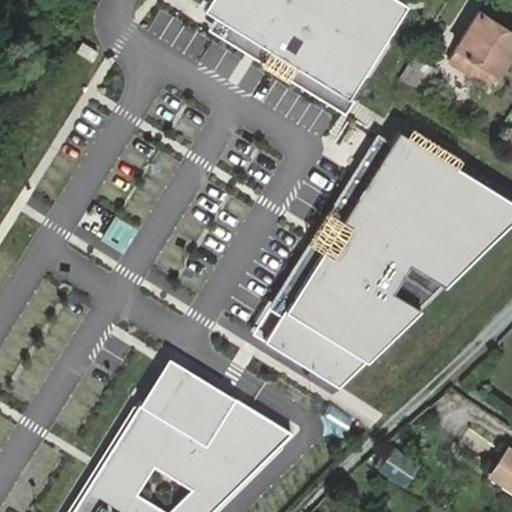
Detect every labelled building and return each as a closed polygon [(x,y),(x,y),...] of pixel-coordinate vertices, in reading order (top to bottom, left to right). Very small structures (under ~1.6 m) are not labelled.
[(402,6),(391,0),(223,0),(215,14),(348,95),(402,6)] [(487,83),(511,43),(511,32),(478,12),(448,58),(487,83)] [(438,71),(412,54),(398,77),(423,93),(438,71)] [(511,216),(511,199),(398,128),(265,340),(339,387),(423,304),(403,285),(426,262),(446,282),(511,216)] [(446,282),(426,262),(403,285),(423,304),(446,282)] [(140,398),(152,406),(176,370),(223,398),(227,392),(167,355),(140,398)] [(140,398),(69,511),(210,511),(292,433),(227,392),(223,398),(176,370),(152,406),(140,398)] [(417,462),(394,447),(380,468),(403,483),(417,462)] [(511,449),(508,447),(489,475),(511,490),(511,449)]
